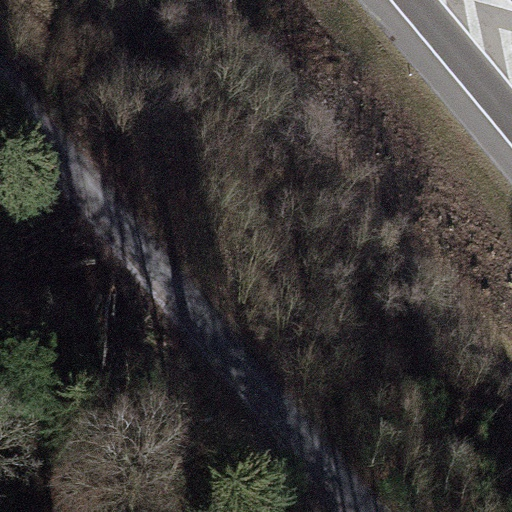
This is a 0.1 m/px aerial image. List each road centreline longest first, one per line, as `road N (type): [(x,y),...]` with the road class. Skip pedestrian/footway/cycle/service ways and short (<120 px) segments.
road 1 (track): [(0,51),(374,511)]
road 2 (motorway): [(408,0),(511,126)]
